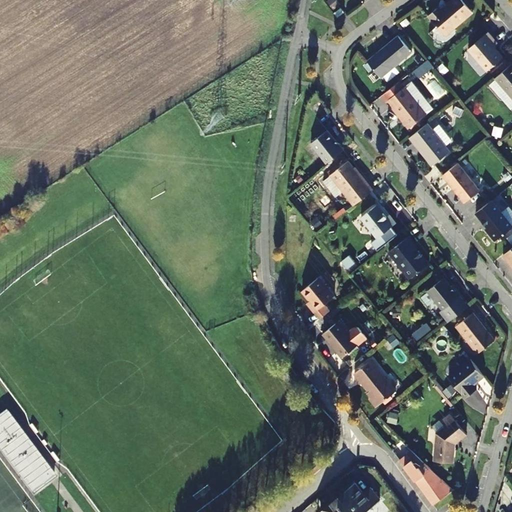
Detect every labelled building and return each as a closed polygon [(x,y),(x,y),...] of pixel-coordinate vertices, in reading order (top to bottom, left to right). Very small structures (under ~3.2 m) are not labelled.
[(473,13),(462,0),(453,0),(439,12),(437,9),(428,16),(445,36),(473,13)] [(344,12),(341,7),(334,13),(337,17),(344,12)] [(497,43),(488,32),(468,49),(487,71),(503,58),(493,47),(497,43)] [(412,52),(398,35),(384,47),(385,48),(377,55),(376,54),(367,61),(381,77),(412,52)] [(511,64),(495,78),(511,97),(511,64)] [(426,114),(405,87),(387,101),(400,117),(400,116),(401,116),(403,119),(403,120),(403,121),(409,128),(426,114)] [(450,151),(428,123),(410,137),(432,166),(450,151)] [(327,163),(344,149),(339,143),(338,143),(328,130),(311,143),(327,163)] [(361,177),(348,161),(330,175),(354,205),(373,190),(363,176),(361,177)] [(480,191),(458,163),(442,175),(464,203),(480,191)] [(511,227),(511,226),(491,200),(475,213),(490,231),(490,235),(493,239),(496,239),(496,240),(511,227)] [(387,216),(377,204),(361,217),(377,237),(396,222),(389,214),(387,216)] [(415,243),(409,235),(389,251),(410,278),(429,263),(414,244),(415,243)] [(511,247),(502,255),(511,267),(511,247)] [(334,295),(319,276),(302,290),(312,302),(309,304),(314,311),(334,295)] [(454,291),(444,277),(427,290),(443,310),(460,296),(455,290),(454,291)] [(494,340),(473,312),(456,326),(477,353),(494,340)] [(358,344),(338,320),(323,333),(334,347),(335,346),(336,346),(338,349),(338,350),(337,351),(342,357),(358,344)] [(396,391),(371,359),(354,373),(372,395),(369,398),(376,406),(396,391)] [(484,376),(470,359),(448,376),(465,398),(476,389),(473,384),(484,376)] [(35,492),(57,476),(8,408),(0,413),(0,448),(2,451),(13,444),(16,449),(24,444),(31,453),(28,455),(32,461),(30,462),(35,470),(33,472),(37,477),(28,483),(35,492)] [(465,433),(450,413),(443,419),(447,424),(436,432),(433,460),(452,462),(454,447),(453,447),(453,442),(465,433)] [(404,450),(397,455),(402,461),(429,501),(450,487),(441,479),(439,480),(430,468),(413,452),(408,448),(404,450)] [(362,511),(379,498),(370,488),(364,493),(356,483),(336,499),(347,511),(362,511)] [(347,511),(336,499),(327,506),(320,511),(347,511)]
